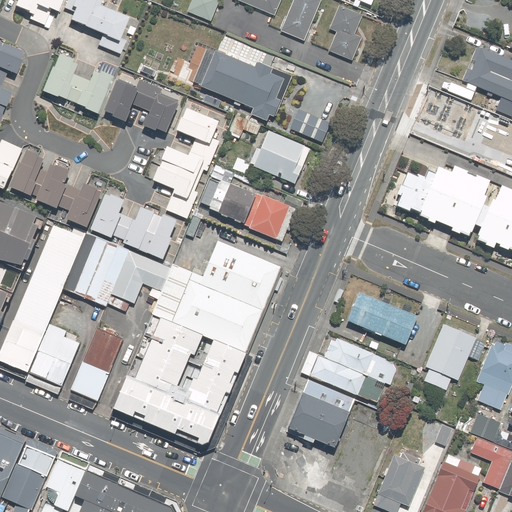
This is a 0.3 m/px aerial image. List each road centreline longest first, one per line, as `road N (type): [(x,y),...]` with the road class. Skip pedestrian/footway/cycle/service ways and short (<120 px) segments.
road 1 (secondary): [(224,492),(332,228)]
road 2 (secondary): [(332,228),(426,0)]
road 3 (residential): [(0,26),(35,49),(21,106),(29,129),(103,162),(119,157),(129,136)]
road 4 (secondary): [(0,398),(224,492)]
road 5 (residential): [(332,228),(511,303)]
